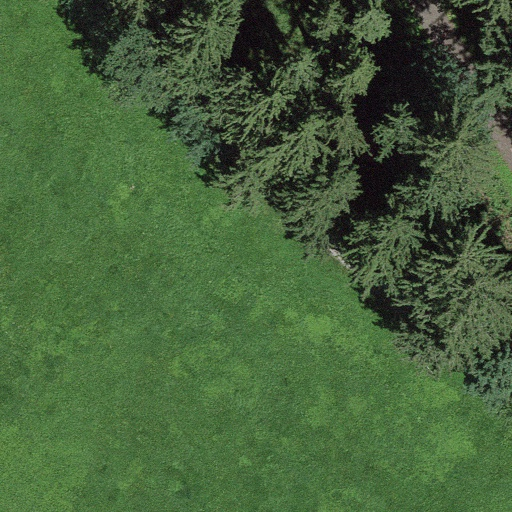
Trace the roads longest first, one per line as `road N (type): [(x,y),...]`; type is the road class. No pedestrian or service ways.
road 1 (track): [(511,385),(350,269),(193,120),(98,0)]
road 2 (track): [(414,0),(511,153)]
